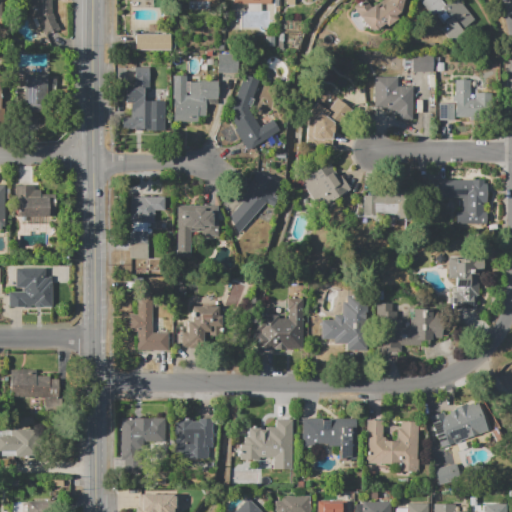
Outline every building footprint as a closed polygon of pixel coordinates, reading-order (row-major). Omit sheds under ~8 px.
[(35,17),(28,17),(28,0),(52,0),(52,14),(59,29),(45,36),(35,17)] [(177,0),(208,0),(208,10),(187,10),(187,1),(177,1),(177,0)] [(401,14),(396,17),(397,19),(386,26),(385,25),(377,30),(374,25),(368,29),(352,7),(361,0),(365,0),(370,7),(374,4),(375,5),(382,0),(403,0),(402,6),(404,6),(402,14),(401,14)] [(441,0),(445,5),(451,0),(459,0),(475,19),(450,40),(440,28),(444,25),(435,14),(431,16),(417,0),(441,0)] [(135,34),(170,34),(170,50),(135,50),(135,34)] [(236,72),(236,53),(216,54),(216,73),(236,72)] [(411,71),(432,72),(433,55),(411,54),(411,71)] [(123,129),(122,118),(130,118),(130,110),(128,110),(128,102),(133,101),(133,68),(148,68),(149,90),(143,90),(144,101),(151,101),(151,103),(155,103),(155,128),(123,129)] [(23,74),(51,74),(51,111),(39,112),(39,129),(24,129),(23,74)] [(230,122),(240,116),(231,113),(244,74),(258,79),(252,98),(254,99),(252,105),(247,104),(245,111),(247,112),(248,111),(258,127),(271,119),(278,130),(246,149),(230,122)] [(173,76),(186,76),(186,82),(216,82),(217,100),(205,101),(205,116),(198,116),(198,122),(173,122),(173,76)] [(373,78),(395,78),(396,87),(411,87),(411,119),(396,119),(396,106),(373,107),(373,78)] [(455,80),(469,80),(469,100),(476,100),(476,119),(438,119),(438,103),(455,103),(455,80)] [(337,99),(327,111),(316,103),(310,111),(305,144),(331,148),(334,132),(343,121),(345,105),(337,99)] [(301,182),(327,163),(337,178),(340,176),(348,188),(320,208),(301,182)] [(255,172),(268,179),(278,182),(266,202),(256,215),(241,231),(233,227),(226,217),(242,196),(249,183),(255,172)] [(431,180),(483,180),(483,185),(486,185),(486,204),(482,204),(482,212),(486,212),(486,225),(452,224),(452,211),(462,211),(462,198),(431,198),(431,180)] [(17,186),(35,186),(35,196),(56,195),(56,216),(17,216),(17,186)] [(363,196),(362,219),(403,219),(404,197),(363,196)] [(129,197),(164,197),(164,209),(153,209),(153,225),(147,225),(147,258),(128,258),(129,197)] [(177,205),(219,205),(219,239),(203,239),(203,234),(190,234),(190,257),(177,257),(177,205)] [(475,311),(453,311),(453,285),(447,285),(447,260),(482,260),(482,269),(479,269),(479,295),(475,295),(475,311)] [(23,308),(23,277),(51,277),(51,295),(44,295),(44,305),(35,305),(35,308),(23,308)] [(137,296),(152,296),(152,333),(167,333),(167,350),(136,350),(136,331),(128,331),(128,314),(136,314),(137,296)] [(320,320),(333,320),(333,315),(340,315),(340,303),(345,303),(345,296),(365,296),(365,351),(345,351),(345,346),(320,347),(320,320)] [(302,299),(302,349),(285,349),(285,353),(273,353),(273,349),(253,349),(253,333),(259,333),(259,308),(271,308),(271,316),(277,316),(277,320),(287,319),(287,300),(302,299)] [(377,353),(376,305),(391,305),(391,311),(395,311),(395,320),(400,320),(400,328),(409,327),(409,310),(431,309),(431,320),(440,320),(441,340),(419,340),(419,346),(400,346),(400,353),(377,353)] [(181,348),(181,334),(185,334),(185,323),(189,323),(189,306),(216,306),(216,324),(213,324),(213,328),(218,328),(218,347),(181,348)] [(9,370),(32,370),(32,372),(59,372),(59,398),(9,398),(9,370)] [(443,448),(430,417),(442,411),(443,416),(455,411),(454,408),(466,402),(468,405),(477,401),(489,429),(443,448)] [(120,417),(164,418),(163,444),(132,444),(132,460),(119,460),(120,417)] [(174,422),(197,422),(198,418),(211,418),(210,451),(173,451),(174,422)] [(302,419),(355,419),(355,460),(337,459),(338,444),(302,444),(302,419)] [(290,420),(289,470),(272,469),(273,457),(257,456),(257,459),(238,459),(239,444),(243,444),(243,436),(247,436),(247,426),(257,426),(257,431),(265,431),(265,427),(273,427),(273,420),(290,420)] [(366,420),(381,420),(381,440),(395,440),(395,428),(398,428),(398,422),(416,422),(416,459),(418,459),(418,471),(400,470),(400,464),(365,464),(366,420)] [(10,431),(31,431),(31,457),(14,457),(14,451),(0,451),(0,437),(10,437),(10,431)] [(458,479),(455,463),(434,468),(437,483),(458,479)] [(271,511),(270,496),(304,494),(305,511),(288,511),(271,511)] [(139,495),(176,495),(176,508),(174,508),(174,511),(173,511),(136,511),(136,507),(139,507),(139,495)] [(234,511),(248,498),(261,511),(234,511)] [(26,511),(26,502),(53,501),(53,511),(26,511)] [(317,511),(317,502),(345,502),(345,511),(317,511)] [(355,511),(355,504),(361,505),(361,502),(391,503),(390,511),(355,511)] [(426,511),(426,503),(405,503),(405,508),(393,508),(393,511),(426,511)] [(453,504),(432,503),(431,511),(465,511),(466,511),(453,511),(453,504)] [(503,511),(504,504),(481,503),(480,511),(503,511)]
